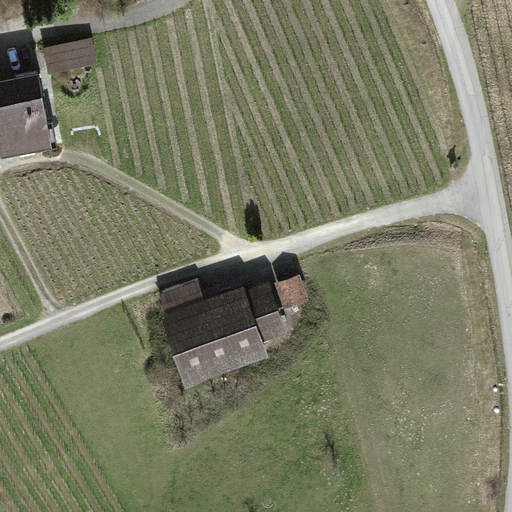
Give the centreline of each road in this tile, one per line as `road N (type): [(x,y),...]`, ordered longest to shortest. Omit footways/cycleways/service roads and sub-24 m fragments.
road 1 (track): [(493,195),(413,208),(158,280),(0,342)]
road 2 (residential): [(484,153),(511,325)]
road 3 (unclassified): [(484,153),(440,0)]
